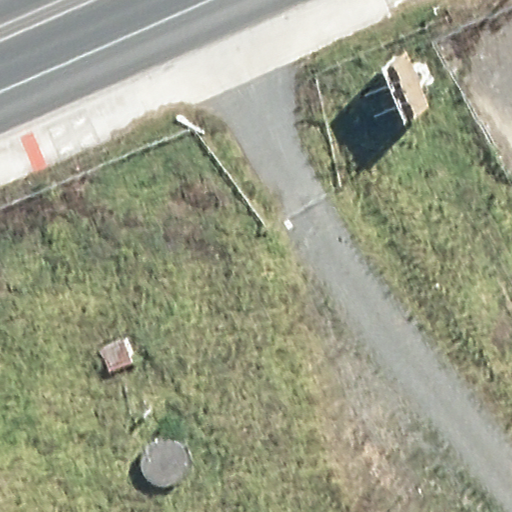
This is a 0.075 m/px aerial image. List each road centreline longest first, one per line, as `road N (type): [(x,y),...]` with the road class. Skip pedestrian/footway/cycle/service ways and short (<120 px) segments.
road 1 (track): [(160,0),(472,511)]
road 2 (trunk): [(149,0),(0,64)]
